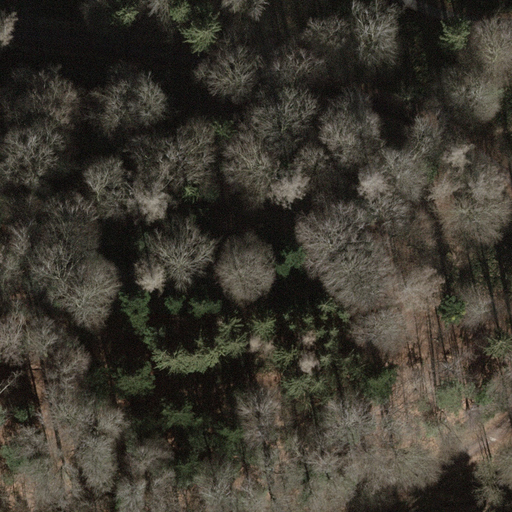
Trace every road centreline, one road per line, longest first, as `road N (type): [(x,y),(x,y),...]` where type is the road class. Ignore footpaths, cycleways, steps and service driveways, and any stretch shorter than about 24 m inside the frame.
road 1 (track): [(511,158),(423,111),(350,87),(90,40),(0,34)]
road 2 (track): [(380,510),(467,459),(511,418)]
road 3 (track): [(392,0),(511,23)]
